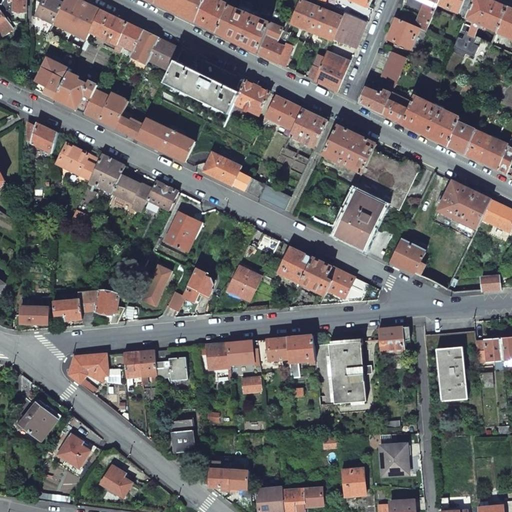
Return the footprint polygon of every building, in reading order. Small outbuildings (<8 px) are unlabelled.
[(16,13),(16,2),(13,2),(13,0),(4,0),(0,7),(0,9),(0,10),(7,19),(8,18),(16,18),(16,13)] [(26,0),(13,0),(13,2),(16,2),(16,13),(26,14),(26,13),(26,0)] [(64,4),(55,0),(45,0),(37,16),(38,16),(44,19),(54,25),(64,4)] [(90,34),(102,11),(84,3),(78,0),(66,0),(64,4),(54,25),(49,34),(81,51),(83,48),(86,42),(90,34)] [(158,0),(156,4),(181,16),(195,23),(204,0),(158,0)] [(223,3),(216,0),(204,0),(195,23),(213,32),(227,39),(238,11),(229,6),(230,4),(224,1),(223,3)] [(348,0),(369,8),(372,0),(348,0)] [(426,32),(437,5),(438,3),(430,0),(426,0),(425,4),(419,20),(415,28),(420,30),(426,32)] [(439,0),(438,3),(437,5),(459,14),(465,0),(439,0)] [(474,0),(465,0),(459,14),(468,18),(474,0)] [(492,0),(491,0),(474,0),(468,18),(467,19),(475,23),(480,25),(497,33),(508,7),(492,0)] [(322,10),(301,1),(291,24),(312,33),(322,10)] [(403,4),(397,19),(415,28),(419,20),(406,14),(410,5),(409,5),(406,2),(404,2),(403,4)] [(511,8),(508,7),(497,33),(511,39),(511,8)] [(0,39),(14,29),(10,24),(11,23),(8,18),(7,19),(0,10),(0,9),(0,39)] [(343,19),(322,10),(312,33),(333,41),(334,41),(343,19)] [(117,19),(102,11),(90,34),(117,47),(118,45),(128,24),(117,19)] [(271,24),(238,11),(227,39),(229,40),(259,54),(271,24)] [(368,24),(345,14),(343,19),(334,41),(357,51),(368,24)] [(388,40),(411,50),(420,30),(415,28),(397,19),(388,40)] [(475,23),(467,19),(462,31),(470,34),(475,23)] [(480,25),(475,23),(470,34),(475,37),(480,25)] [(132,26),(128,24),(118,45),(123,47),(130,51),(133,52),(144,31),(132,26)] [(271,24),(259,54),(269,59),(279,64),(285,48),(277,45),(284,29),(271,24)] [(156,37),(144,31),(133,52),(131,57),(147,65),(149,61),(160,39),(156,37)] [(470,34),(462,31),(456,45),(455,48),(485,62),(492,44),(489,43),(475,37),(470,34)] [(496,35),(490,33),(488,39),(490,40),(489,43),(492,44),(496,35)] [(164,41),(160,39),(149,61),(171,72),(177,62),(182,50),(164,41)] [(294,47),(287,44),(285,48),(279,64),(286,68),(292,54),(291,53),(294,47)] [(123,47),(118,45),(117,47),(114,53),(119,55),(123,47)] [(326,59),(349,69),(352,62),(329,52),(326,59)] [(407,58),(393,52),(382,78),(387,80),(396,84),(407,58)] [(326,59),(320,56),(310,79),(312,80),(316,82),(326,59)] [(71,71),(48,59),(36,82),(47,88),(59,94),(69,74),(71,71)] [(349,69),(326,59),(316,82),(339,93),(349,69)] [(193,69),(177,62),(171,72),(166,84),(230,116),(236,104),(241,93),(193,69)] [(80,79),(69,74),(59,94),(56,100),(66,105),(77,111),(85,96),(91,99),(95,91),(97,86),(90,83),(89,86),(79,81),(80,79)] [(396,84),(387,80),(385,85),(389,88),(388,92),(392,94),(396,84)] [(271,93),(247,81),(241,93),(236,104),(246,109),(244,112),(247,113),(249,111),(260,116),(271,93)] [(474,87),(467,84),(462,96),(469,99),(474,87)] [(381,95),(368,89),(366,93),(362,104),(370,108),(383,114),(389,101),(392,94),(388,92),(385,91),(384,93),(382,92),(381,95)] [(91,99),(84,114),(100,121),(111,98),(95,91),(91,99)] [(128,102),(113,95),(111,98),(100,121),(107,125),(115,129),(121,118),(127,106),(128,102)] [(280,97),(277,96),(263,126),(265,127),(269,120),(293,131),(294,132),(305,109),(280,97)] [(435,106),(415,97),(410,111),(405,125),(427,136),(449,146),(458,123),(461,118),(444,110),(445,108),(436,104),(435,106)] [(410,111),(389,101),(383,114),(387,116),(405,125),(410,111)] [(316,115),(305,109),(294,132),(293,131),(291,136),(298,140),(297,142),(300,143),(301,141),(306,144),(305,146),(307,147),(308,145),(316,149),(329,121),(316,115)] [(144,129),(121,118),(115,129),(127,135),(138,140),(144,129)] [(196,143),(148,119),(144,129),(138,140),(162,152),(186,163),(196,143)] [(477,131),(458,123),(449,146),(463,153),(467,155),(476,132),(477,131)] [(27,124),(27,143),(32,144),(36,128),(27,124)] [(36,128),(32,144),(44,150),(50,153),(52,154),(58,135),(48,130),(37,125),(36,128)] [(357,135),(338,126),(324,155),(362,174),(363,174),(374,150),(377,145),(357,135)] [(479,133),(476,132),(467,155),(469,156),(479,133)] [(509,146),(479,133),(469,156),(483,163),(499,170),(508,147),(509,146)] [(78,150),(67,145),(57,165),(80,176),(89,157),(90,156),(78,150)] [(511,167),(511,148),(508,147),(499,170),(511,176),(511,172),(511,168),(511,169),(511,167)] [(41,157),(49,161),(52,154),(50,153),(44,150),(41,157)] [(404,165),(374,150),(363,174),(362,174),(356,185),(357,185),(355,190),(358,191),(385,204),(387,205),(400,211),(421,170),(421,169),(421,167),(420,165),(409,160),(408,160),(406,161),(406,162),(404,165)] [(242,168),(213,154),(207,165),(204,172),(219,179),(234,186),(240,172),(242,168)] [(114,162),(103,156),(100,162),(91,181),(89,186),(91,187),(93,185),(112,194),(121,176),(125,167),(114,162)] [(89,157),(80,176),(91,181),(100,162),(89,157)] [(42,167),(54,170),(53,164),(43,161),(42,167)] [(195,166),(195,167),(204,172),(207,165),(204,164),(195,166)] [(267,185),(240,172),(234,186),(260,199),(267,185)] [(140,185),(121,176),(112,194),(134,204),(132,208),(142,213),(147,201),(148,201),(153,191),(147,187),(140,184),(140,185)] [(168,188),(157,182),(153,191),(148,201),(170,211),(179,193),(168,188)] [(473,191),(454,182),(440,211),(477,229),(482,220),(492,200),(473,191)] [(292,197),(267,185),(260,199),(285,211),(292,197)] [(365,250),(387,205),(385,204),(358,191),(336,236),(365,250)] [(482,220),(510,233),(511,228),(511,209),(492,200),(482,220)] [(87,217),(77,212),(71,224),(93,234),(97,227),(85,221),(87,217)] [(201,225),(179,215),(167,241),(188,252),(201,225)] [(280,242),(263,233),(256,248),(273,256),(280,242)] [(425,252),(402,241),(391,262),(415,274),(426,252),(425,251),(425,252)] [(302,252),(291,247),(278,273),(283,276),(281,278),(284,279),(285,277),(301,284),(314,258),(302,252)] [(332,267),(314,258),(301,284),(313,290),(325,296),(328,291),(332,281),(327,278),(332,267)] [(263,278),(241,267),(229,291),(240,297),(251,302),(263,278)] [(344,273),(332,267),(327,278),(332,281),(328,291),(345,299),(356,278),(344,273)] [(209,275),(198,269),(189,287),(200,293),(210,297),(213,290),(212,290),(216,281),(207,277),(209,275)] [(499,277),(482,279),(483,291),(500,290),(500,288),(499,277)] [(369,285),(356,278),(345,299),(343,303),(343,304),(362,302),(369,285)] [(200,293),(189,287),(184,298),(195,303),(200,293)] [(120,296),(100,292),(100,293),(96,311),(96,313),(105,315),(113,316),(116,317),(118,308),(120,296)] [(90,312),(96,311),(100,293),(87,294),(88,300),(89,300),(90,312)] [(178,312),(184,298),(175,294),(169,307),(178,312)] [(82,301),(55,303),(56,317),(67,316),(67,322),(76,321),(84,320),(83,312),(82,301)] [(45,309),(22,308),(22,324),(36,325),(49,325),(50,309),(45,309)] [(116,317),(113,316),(112,325),(119,324),(126,309),(118,308),(116,317)] [(90,312),(83,312),(84,320),(84,327),(94,326),(96,313),(96,311),(90,312)] [(67,322),(67,316),(56,317),(54,317),(55,321),(59,325),(68,324),(67,322)] [(395,330),(380,331),(382,363),(387,362),(387,353),(405,351),(405,342),(412,341),(410,328),(395,330)] [(451,334),(426,336),(427,354),(438,353),(465,351),(478,350),(477,342),(476,332),(451,334)] [(302,338),(289,339),(291,360),(292,364),(299,363),(317,362),(315,346),(315,337),(302,338)] [(511,338),(510,339),(502,340),(504,367),(511,366),(511,360),(511,338)] [(274,340),(259,342),(260,349),(261,362),(291,360),(289,339),(274,340)] [(490,341),(477,342),(478,350),(479,363),(495,362),(496,370),(504,369),(504,367),(502,340),(490,341)] [(243,343),(230,344),(232,366),(255,364),(256,367),(258,366),(256,349),(255,342),(243,343)] [(340,344),(315,346),(317,362),(320,406),(367,402),(365,375),(372,374),(372,367),(364,367),(363,345),(364,345),(364,342),(340,344)] [(219,345),(208,346),(210,370),(232,368),(232,366),(230,344),(219,345)] [(156,353),(156,351),(141,352),(143,377),(153,376),(153,383),(159,383),(158,379),(156,353)] [(469,400),(465,351),(438,353),(442,402),(469,400)] [(143,377),(141,352),(133,353),(125,353),(128,385),(133,385),(133,378),(143,377)] [(171,358),(167,359),(166,352),(156,353),(158,379),(172,378),(172,381),(189,380),(187,358),(179,359),(171,359),(171,358)] [(109,366),(108,355),(76,358),(71,375),(87,388),(90,384),(85,379),(88,376),(105,384),(106,377),(110,376),(109,366)] [(299,363),(292,364),(293,378),(300,377),(299,363)] [(31,383),(23,376),(22,379),(20,392),(22,397),(30,399),(31,383)] [(263,379),(244,381),(245,394),(264,392),(263,379)] [(304,389),(294,390),(295,398),(305,397),(304,389)] [(39,404),(21,425),(42,441),(62,416),(49,405),(47,407),(45,409),(39,404)] [(220,414),(210,413),(209,422),(219,423),(220,414)] [(197,451),(194,419),(171,421),(172,433),(176,432),(178,453),(187,452),(189,468),(196,468),(203,467),(205,467),(204,459),(200,459),(199,451),(197,451)] [(509,427),(498,427),(499,435),(509,434),(509,427)] [(73,434),(59,455),(74,465),(76,463),(81,467),(92,452),(86,448),(80,444),(82,441),(73,434)] [(341,448),(340,438),(325,440),(326,449),(341,448)] [(411,475),(408,445),(382,446),(384,477),(397,476),(411,475)] [(211,467),(210,486),(221,487),(221,490),(226,490),(231,491),(232,471),(221,470),(221,465),(221,463),(211,463),(211,467)] [(114,466),(102,484),(110,489),(109,492),(117,497),(118,494),(124,499),(134,484),(128,480),(122,476),(125,473),(114,466)] [(202,480),(210,486),(211,467),(209,467),(205,467),(203,467),(202,480)] [(368,495),(365,468),(343,470),(345,497),(357,496),(368,495)] [(232,471),(231,491),(236,491),(240,491),(240,489),(246,489),(249,489),(251,472),(250,472),(246,472),(232,471)] [(285,511),(283,491),(283,487),(258,489),(260,511),(285,511)] [(323,488),(283,491),(285,511),(296,511),(297,507),(306,507),(306,508),(315,507),(325,507),(323,488)] [(249,489),(246,489),(245,498),(241,497),(241,503),(252,505),(251,489),(249,489)] [(416,511),(415,499),(391,501),(391,511),(416,511)] [(178,506),(183,511),(187,506),(181,502),(178,506)]
